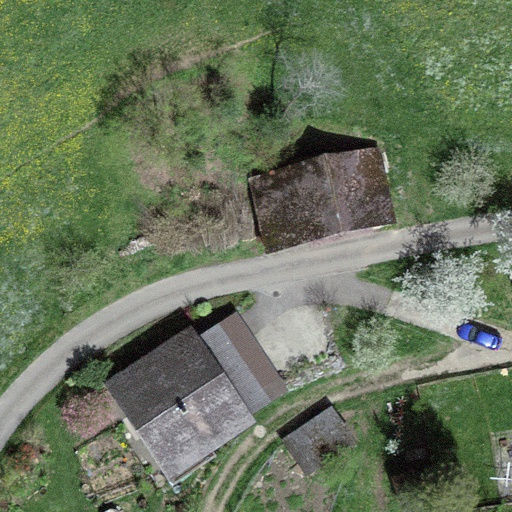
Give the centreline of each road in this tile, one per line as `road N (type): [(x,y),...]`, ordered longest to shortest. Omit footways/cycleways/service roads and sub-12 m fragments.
road 1 (unclassified): [(0,424),(69,350),(128,311),(193,286),(511,232)]
road 2 (track): [(511,351),(305,401),(242,457),(209,511)]
road 3 (track): [(260,314),(304,263),(370,304),(511,346)]
